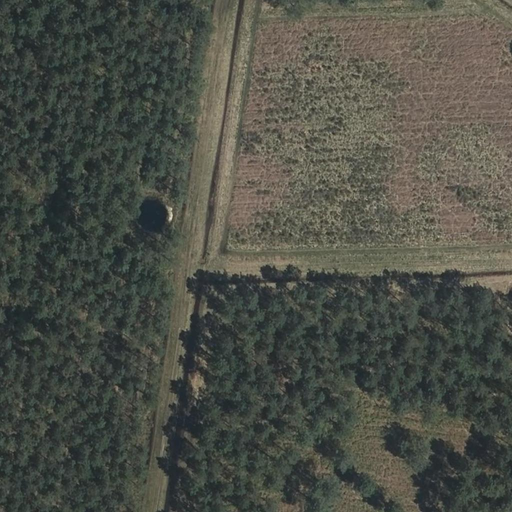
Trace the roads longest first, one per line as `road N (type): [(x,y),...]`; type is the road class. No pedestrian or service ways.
road 1 (track): [(150,511),(221,0)]
road 2 (track): [(183,270),(511,261)]
